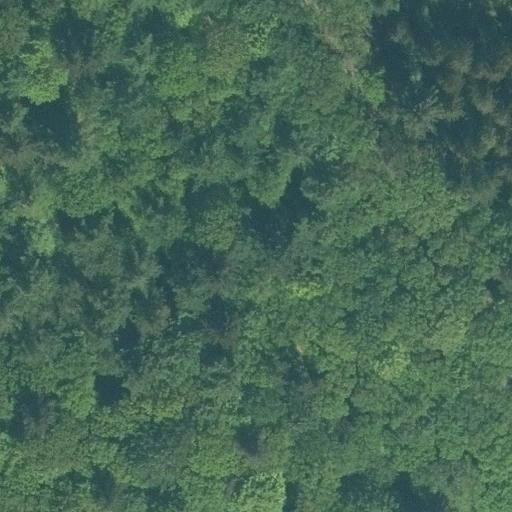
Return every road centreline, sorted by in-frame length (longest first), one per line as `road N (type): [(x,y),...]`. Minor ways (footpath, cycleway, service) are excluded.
road 1 (secondary): [(511,398),(316,0)]
road 2 (track): [(385,279),(0,486)]
